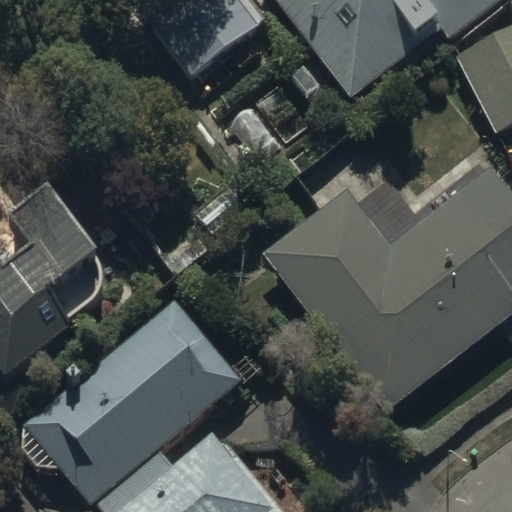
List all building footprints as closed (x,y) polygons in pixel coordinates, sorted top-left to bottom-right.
[(261,0),(348,123),(511,7),(511,1),(511,0),(261,0)] [(237,4),(160,55),(188,96),(264,44),(237,4)] [(511,47),(457,75),(496,151),(511,142),(511,47)] [(347,214),(263,277),(386,434),(511,335),(511,223),(487,192),(389,268),(347,214)] [(0,391),(9,403),(75,354),(58,332),(105,296),(56,231),(16,260),(37,288),(9,309),(0,297),(0,391)] [(163,511),(180,498),(158,473),(240,403),(172,322),(22,448),(75,511),(163,511)] [(173,511),(239,511),(211,479),(173,511)]
